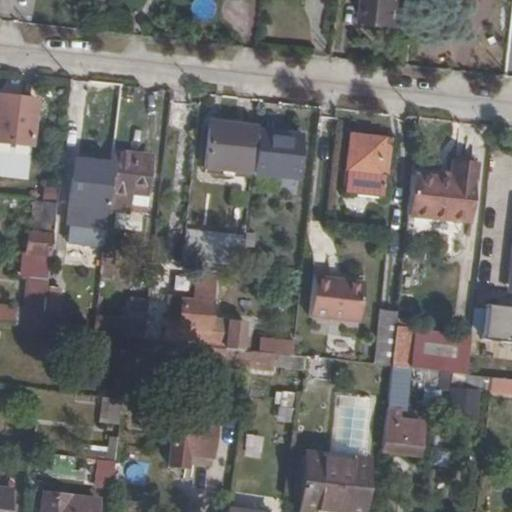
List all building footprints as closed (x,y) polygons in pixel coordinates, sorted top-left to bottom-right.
[(374,0),(373,16),(412,20),(414,0),(374,0)] [(40,102),(1,98),(0,107),(0,178),(32,181),(40,102)] [(255,175),(260,133),(211,127),(207,168),(255,175)] [(303,138),(260,133),(255,175),(298,181),(303,138)] [(388,201),(392,143),(353,138),(347,197),(388,201)] [(153,161),(117,158),(111,212),(132,214),(134,198),(150,199),(153,161)] [(457,166),(482,169),(482,163),(457,160),(457,166)] [(442,182),(416,179),(411,220),(475,228),(482,169),(457,166),(455,177),(455,184),(442,182)] [(71,226),(106,230),(110,187),(76,184),(71,226)] [(55,258),(60,204),(37,202),(34,235),(32,234),(30,256),(43,257),(55,258)] [(185,262),(244,269),(247,240),(188,233),(185,262)] [(41,279),(43,257),(30,256),(23,255),(21,276),(38,278),(41,279)] [(0,324),(47,329),(55,258),(43,257),(41,279),(38,278),(35,312),(0,308),(0,324)] [(315,280),(311,320),(361,325),(365,285),(315,280)] [(184,328),(213,331),(217,294),(214,289),(204,288),(199,291),(197,303),(186,302),(184,328)] [(146,340),(150,303),(134,301),(129,338),(132,339),(146,340)] [(473,332),(486,332),(486,308),(474,308),(473,332)] [(383,314),(378,367),(395,369),(399,334),(401,317),(383,314)] [(228,350),(246,353),(249,327),(231,325),(228,350)] [(412,371),(416,335),(399,334),(395,369),(412,371)] [(468,378),(472,342),(416,335),(412,371),(445,375),(468,378)] [(228,350),(146,340),(132,339),(130,356),(248,370),(250,353),(246,353),(228,350)] [(511,346),(504,345),(472,342),(468,378),(494,381),(511,383),(511,346)] [(272,373),(274,356),(250,353),(248,370),(272,373)] [(395,369),(388,427),(391,428),(389,452),(422,456),(425,431),(405,430),(412,371),(395,369)] [(449,387),(450,412),(478,411),(478,386),(449,387)] [(424,422),(439,424),(443,393),(426,392),(424,422)] [(120,423),(121,400),(101,399),(100,422),(120,423)] [(213,470),(217,421),(183,418),(178,467),(213,470)] [(436,446),(432,465),(446,468),(450,448),(436,446)] [(308,457),(303,511),(320,511),(366,511),(370,463),(308,457)] [(100,486),(115,487),(118,462),(101,460),(100,486)] [(0,490),(0,511),(13,511),(15,492),(0,490)] [(44,511),(97,511),(98,502),(46,496),(44,511)]
